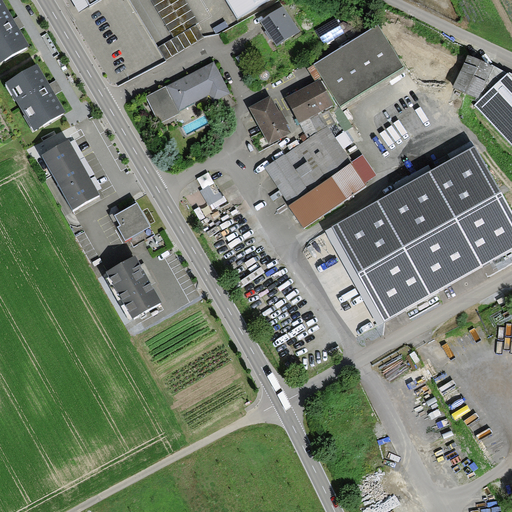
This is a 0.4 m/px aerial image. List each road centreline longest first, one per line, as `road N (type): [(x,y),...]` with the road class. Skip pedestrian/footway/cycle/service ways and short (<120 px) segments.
road 1 (secondary): [(335,511),(234,318),(45,0)]
road 2 (track): [(280,403),(75,511)]
road 3 (unknown): [(358,360),(432,489)]
